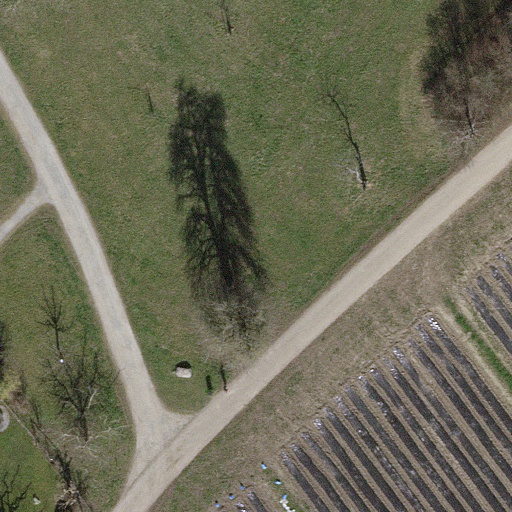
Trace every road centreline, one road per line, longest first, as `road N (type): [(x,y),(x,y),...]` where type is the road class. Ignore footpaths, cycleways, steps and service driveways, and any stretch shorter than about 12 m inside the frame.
road 1 (track): [(122,511),(159,458),(511,138)]
road 2 (track): [(0,78),(57,180),(159,458)]
